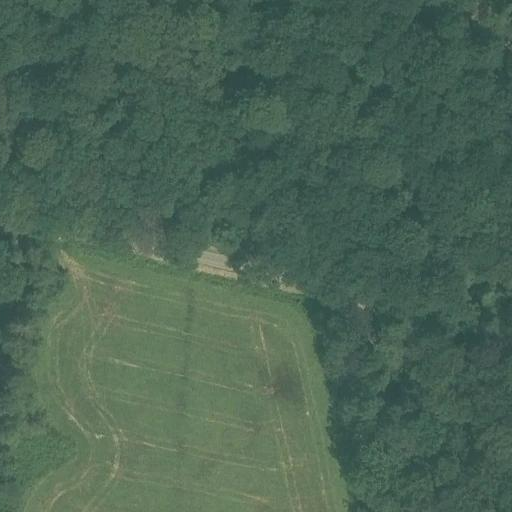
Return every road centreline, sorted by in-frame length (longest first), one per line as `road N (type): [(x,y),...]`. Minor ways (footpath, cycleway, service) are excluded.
road 1 (unclassified): [(511,329),(0,210)]
road 2 (track): [(334,288),(376,511)]
